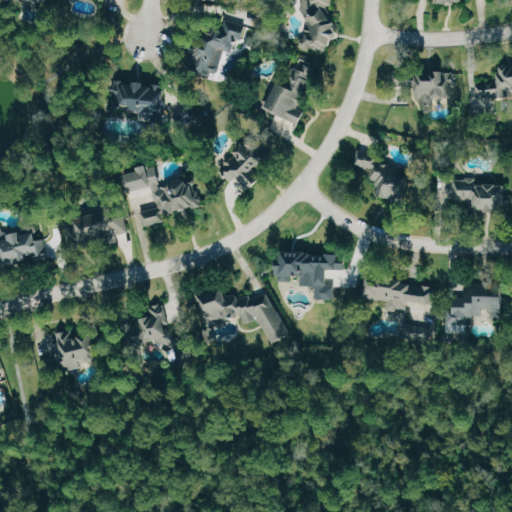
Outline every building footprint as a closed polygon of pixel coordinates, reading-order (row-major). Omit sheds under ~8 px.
[(306,0),(306,35),(301,35),(301,48),(334,49),(334,39),(335,39),(336,5),(335,5),(334,0),(306,0)] [(201,77),(223,70),(219,57),(240,51),(238,45),(242,43),(241,41),(248,39),(246,30),(238,32),(238,31),(191,45),(201,77)] [(268,106),(301,124),(308,112),(301,109),(306,100),(304,100),(322,69),(303,58),(288,85),(282,82),(268,106)] [(511,96),(511,65),(502,66),(502,74),(493,74),(493,82),(477,82),(478,98),(511,96)] [(408,87),(409,70),(394,69),(393,86),(408,87)] [(458,73),(420,71),(418,104),(456,106),(458,73)] [(121,81),(120,89),(116,89),(114,108),(146,111),(145,123),(167,125),(170,86),(121,81)] [(224,157),(241,193),(265,181),(258,167),(268,162),(257,141),(224,157)] [(401,208),(413,171),(379,161),(381,155),(361,149),(356,165),(374,171),(371,181),(383,184),(380,195),(395,200),(393,205),(401,208)] [(202,208),(197,177),(163,182),(160,165),(141,168),(142,172),(126,174),(129,191),(154,187),(158,208),(143,211),(146,226),(168,222),(167,213),(202,208)] [(456,201),(472,201),(472,210),(511,210),(511,199),(509,200),(509,184),(498,184),(498,177),(456,177),(456,201)] [(130,235),(124,209),(67,222),(73,248),(130,235)] [(367,297),(390,301),(389,308),(433,315),(437,286),(370,275),(367,297)] [(446,323),(471,324),(471,316),(485,316),(486,308),(507,309),(508,285),(469,284),(469,295),(455,295),(454,312),(447,312),(446,323)] [(297,339),(297,337),(269,294),(253,298),(249,290),(230,295),(226,288),(208,293),(192,303),(195,319),(202,329),(207,326),(221,323),(223,326),(231,325),(229,319),(238,317),(244,314),(246,323),(260,320),(276,345),(297,339)] [(156,304),(140,323),(138,339),(144,345),(148,340),(161,342),(165,346),(173,347),(178,351),(177,363),(182,368),(188,368),(203,351),(184,335),(180,334),(170,326),(172,316),(167,312),(167,306),(156,304)] [(98,359),(90,328),(55,336),(64,371),(85,366),(83,362),(98,359)]
